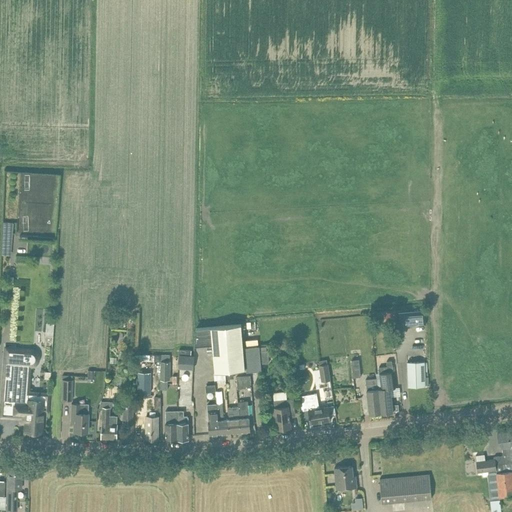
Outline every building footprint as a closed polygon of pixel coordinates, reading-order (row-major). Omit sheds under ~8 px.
[(3,254),(14,254),(15,222),(4,221),(3,254)] [(424,311),(398,313),(399,326),(425,324),(424,311)] [(55,336),(56,323),(48,323),(47,335),(55,336)] [(211,327),(211,326),(196,328),(195,345),(212,343),(215,372),(245,369),(241,324),(211,327)] [(259,345),(243,347),(245,364),(246,372),(262,370),(261,363),(260,351),(259,345)] [(31,349),(5,347),(0,416),(20,418),(21,420),(22,422),(24,423),(25,423),(24,431),(41,432),(42,411),(47,411),(48,393),(28,392),(30,366),(32,365),(34,365),(35,363),(37,362),(37,360),(38,358),(38,356),(37,354),(36,352),(35,351),(33,350),(31,349)] [(267,350),(260,351),(261,363),(269,362),(267,350)] [(169,355),(160,355),(160,361),(160,379),(169,379),(169,355)] [(179,356),(178,368),(186,368),(193,368),(194,356),(179,356)] [(319,365),(321,381),(331,380),(328,363),(327,364),(327,359),(319,360),(319,365)] [(351,360),(353,377),(360,376),(359,359),(351,360)] [(392,360),(387,361),(387,366),(379,367),(381,385),(378,385),(381,413),(393,412),(390,388),(395,387),(393,371),(392,360)] [(418,362),(407,362),(407,363),(407,376),(407,386),(425,386),(425,376),(425,363),(425,362),(418,362)] [(139,372),(139,393),(150,393),(150,373),(139,372)] [(251,387),(250,375),(243,376),(236,377),(237,388),(251,387)] [(72,379),(62,379),(61,399),(71,399),(72,379)] [(378,385),(377,379),(366,380),(369,414),(381,413),(378,385)] [(317,393),(300,396),(302,411),(304,419),(310,418),(311,423),(331,420),(329,406),(319,408),(317,393)] [(286,399),(274,400),(274,407),(277,428),(291,427),(289,415),(295,414),(294,398),(287,399),(286,399)] [(250,431),(248,401),(238,402),(239,418),(240,418),(241,432),(250,431)] [(73,431),(87,431),(88,403),(71,403),(71,418),(73,418),(73,431)] [(222,403),(217,404),(217,408),(220,434),(229,433),(230,433),(230,423),(229,419),(227,419),(224,419),(223,408),(222,403)] [(133,404),(124,404),(123,425),(132,425),(133,404)] [(220,434),(217,404),(207,404),(210,435),(220,434)] [(232,407),(228,407),(229,419),(230,423),(230,433),(241,432),(240,418),(239,418),(238,406),(232,407)] [(103,407),(102,428),(102,438),(116,439),(117,429),(117,423),(117,416),(109,415),(110,407),(103,407)] [(165,410),(165,418),(166,430),(166,440),(178,440),(178,410),(171,410),(165,410)] [(185,410),(178,410),(178,440),(189,440),(189,430),(188,418),(188,417),(187,416),(185,416),(185,410)] [(147,416),(146,430),(146,440),(158,440),(158,416),(147,416)] [(503,457),(494,457),(495,459),(495,465),(511,463),(508,430),(498,431),(500,447),(502,447),(503,457)] [(495,459),(477,461),(478,471),(478,472),(482,471),(495,470),(495,465),(495,459)] [(495,470),(482,471),(483,476),(487,476),(490,503),(491,511),(492,511),(496,511),(500,511),(501,511),(499,497),(506,497),(511,495),(511,464),(511,463),(495,465),(495,470)] [(334,467),(335,477),(336,489),(357,487),(355,475),(353,475),(352,465),(334,467)] [(7,487),(6,499),(6,510),(17,511),(17,489),(21,489),(21,477),(21,467),(7,466),(7,476),(7,479),(9,479),(8,487),(7,487)] [(382,478),(384,503),(422,500),(422,492),(435,491),(434,473),(382,478)] [(354,509),(365,509),(365,498),(354,498),(354,509)]
